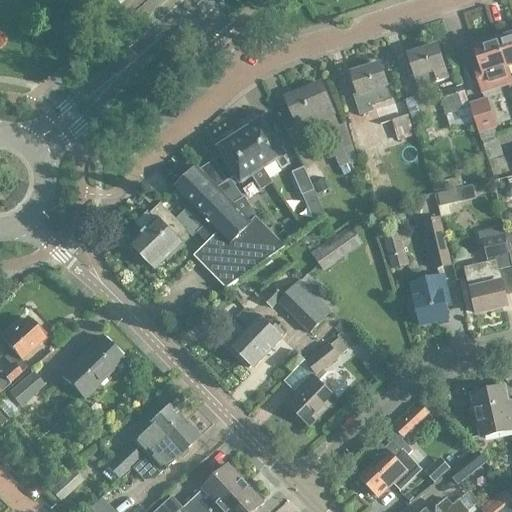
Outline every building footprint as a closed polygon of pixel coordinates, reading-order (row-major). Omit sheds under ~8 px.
[(507,69),(511,67),(511,36),(498,41),(507,69),(508,69),(507,69)] [(474,48),(479,65),(473,67),(482,94),(511,84),(511,83),(508,69),(507,69),(498,41),(474,48)] [(427,78),(429,86),(448,79),(438,47),(408,56),(416,81),(427,78)] [(351,75),(358,96),(353,97),(360,117),(373,113),(372,108),(392,101),(381,65),(365,70),(362,67),(353,70),(352,75),(351,75)] [(286,100),(295,120),(299,131),(322,121),(327,133),(324,134),(340,170),(356,162),(345,125),(339,127),(334,116),(321,85),(286,100)] [(450,130),(475,123),(464,86),(439,93),(450,130)] [(427,115),(421,97),(407,101),(405,102),(413,127),(429,122),(427,115)] [(470,104),(478,129),(482,141),(497,137),(485,99),(470,104)] [(248,127),(238,133),(262,171),(276,162),(281,171),(289,166),(262,123),(250,130),(248,127)] [(262,171),(238,133),(229,139),(231,143),(219,150),(241,184),(251,178),(260,191),(270,185),(261,171),(262,171)] [(437,181),(454,177),(451,167),(435,171),(437,181)] [(314,191),(304,168),(292,173),(302,197),(314,191)] [(234,225),(242,234),(251,225),(233,206),(197,170),(174,192),(206,225),(220,239),(234,225)] [(457,190),(437,195),(440,206),(459,202),(457,190)] [(233,206),(251,225),(255,221),(254,220),(243,200),(233,206)] [(177,241),(186,233),(159,206),(151,214),(156,220),(130,245),(154,270),(180,244),(177,241)] [(452,267),(452,265),(440,218),(422,223),(434,272),(452,267)] [(481,238),(497,230),(492,218),(475,226),(481,238)] [(220,239),(206,225),(197,234),(207,244),(194,257),(226,290),(284,250),(255,221),(242,234),(234,225),(220,239)] [(323,273),(363,245),(350,227),(310,255),(323,273)] [(409,266),(399,234),(382,239),(392,271),(409,266)] [(499,274),(499,272),(511,268),(511,266),(505,237),(483,242),(488,263),(464,269),(469,293),(473,293),(478,313),(507,306),(499,274)] [(278,305),(309,336),(339,306),(305,276),(284,298),(274,288),(262,300),(273,310),(278,305)] [(442,277),(429,280),(409,285),(413,300),(408,301),(413,319),(419,318),(421,327),(449,320),(446,308),(449,307),(442,277)] [(241,355),(245,359),(242,362),(249,369),(252,366),(254,368),(282,340),(259,317),(231,346),(234,348),(231,351),(238,358),(241,355)] [(31,321),(29,323),(27,320),(2,341),(5,344),(2,347),(8,354),(5,357),(12,365),(0,375),(9,385),(27,369),(20,361),(44,340),(36,330),(38,329),(31,321)] [(83,400),(123,360),(100,337),(60,376),(83,400)] [(339,357),(330,347),(308,364),(316,375),(339,357)] [(294,350),(281,363),(292,373),(304,361),(294,350)] [(20,409),(45,387),(33,374),(8,395),(20,409)] [(335,376),(329,376),(320,385),(313,377),(302,388),(304,390),(288,406),(309,427),(336,401),(336,400),(344,391),(344,386),(335,376)] [(482,438),(511,431),(511,409),(508,410),(504,390),(472,397),(482,438)] [(395,431),(404,440),(429,416),(439,427),(448,419),(429,399),(395,431)] [(147,457),(184,422),(169,407),(132,441),(146,456),(147,457)] [(143,460),(158,476),(178,458),(179,459),(183,459),(188,455),(188,450),(187,449),(199,438),(184,422),(147,457),(146,456),(143,460)] [(423,472),(394,441),(384,450),(382,448),(372,458),(376,463),(360,478),(381,500),(394,487),(400,493),(423,472)] [(119,481),(142,460),(129,446),(106,467),(119,481)] [(459,486),(486,463),(476,451),(449,474),(459,486)] [(203,491),(183,509),(172,498),(156,511),(255,511),(263,505),(228,467),(203,491)] [(50,488),(62,501),(84,480),(73,468),(50,488)] [(511,511),(511,499),(505,492),(481,511),(511,511)] [(419,511),(444,511),(452,506),(446,499),(436,507),(432,502),(419,511)] [(111,511),(100,500),(87,511),(111,511)] [(468,511),(459,500),(452,506),(444,511),(468,511)]
